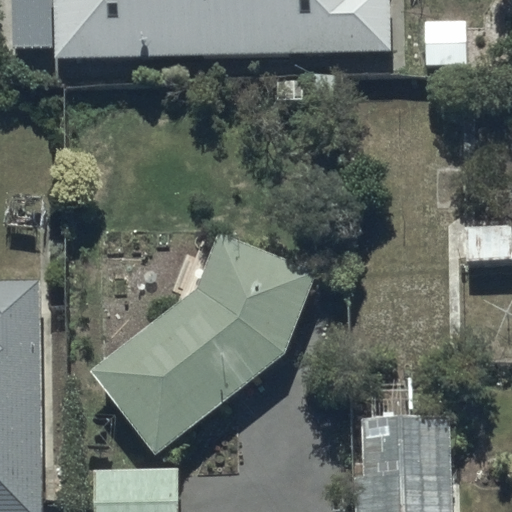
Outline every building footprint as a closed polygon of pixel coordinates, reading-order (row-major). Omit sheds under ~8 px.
[(0,0),(0,61),(42,61),(42,70),(380,63),(380,0),(0,0)] [(486,27),(416,28),(416,40),(399,40),(399,66),(416,66),(416,74),(487,73),(486,27)] [(511,271),(511,238),(510,239),(509,214),(456,214),(456,223),(448,223),(449,246),(454,245),(455,273),(511,271)] [(303,282),(204,248),(184,306),(82,382),(144,465),(273,369),(303,282)] [(0,511),(32,511),(29,293),(0,293),(0,511)] [(338,428),(341,511),(442,511),(439,425),(406,426),(405,389),(363,390),(365,427),(338,428)] [(168,476),(87,475),(85,511),(178,511),(178,504),(168,504),(168,476)]
